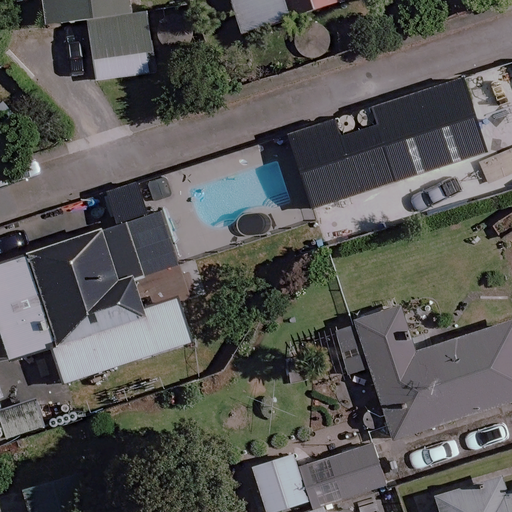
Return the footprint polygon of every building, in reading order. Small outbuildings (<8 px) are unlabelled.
[(125,0),(37,0),(41,30),(86,25),(128,20),(125,0)] [(357,0),(271,0),(282,31),(359,6),(357,0)] [(128,20),(86,25),(94,85),(155,77),(147,17),(128,20)] [(365,159),(356,121),(266,144),(276,182),(365,159)] [(158,221),(0,269),(0,351),(4,365),(49,351),(61,389),(187,349),(175,309),(153,316),(142,282),(174,272),(158,221)] [(399,315),(336,335),(349,377),(365,372),(389,446),(511,407),(511,330),(413,361),(399,315)] [(77,424),(18,443),(28,474),(87,456),(77,424)] [(372,451),(298,474),(310,511),(316,511),(384,491),(372,451)] [(291,462),(249,475),(260,511),(292,511),(305,508),(291,462)] [(89,511),(79,479),(19,498),(23,511),(89,511)] [(497,483),(432,504),(434,511),(511,511),(511,498),(502,501),(497,483)]
